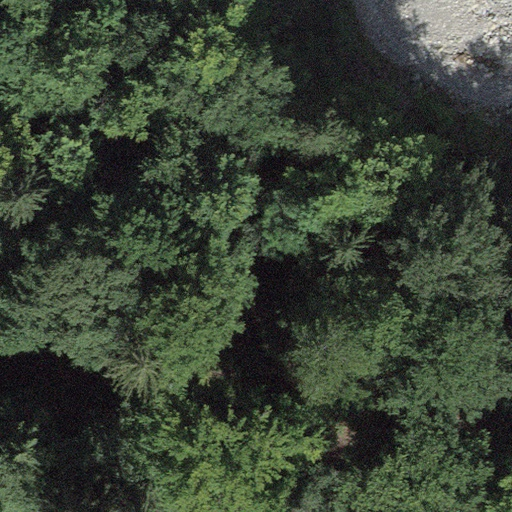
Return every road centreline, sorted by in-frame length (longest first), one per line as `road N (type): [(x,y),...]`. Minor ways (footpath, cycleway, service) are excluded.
road 1 (track): [(471,511),(348,342),(66,338)]
road 2 (track): [(0,67),(348,342)]
road 3 (track): [(66,338),(259,511)]
